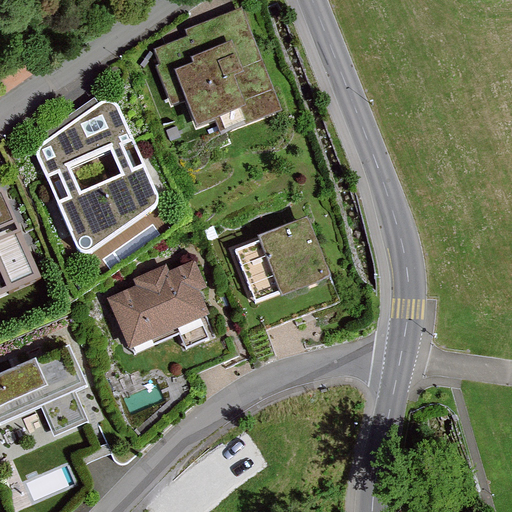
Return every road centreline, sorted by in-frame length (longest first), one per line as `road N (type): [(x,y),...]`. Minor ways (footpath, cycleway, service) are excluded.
road 1 (residential): [(311,0),(405,250),(402,357)]
road 2 (residential): [(402,357),(274,376),(205,418),(110,511)]
road 3 (residential): [(167,0),(0,113)]
road 4 (residential): [(402,357),(373,511)]
